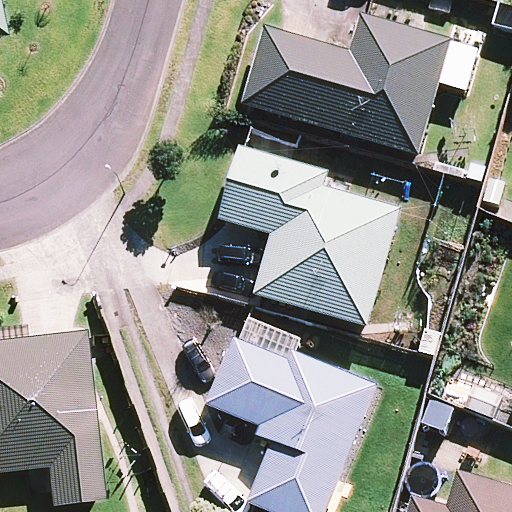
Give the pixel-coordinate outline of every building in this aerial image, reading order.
[(264,36),(241,114),(416,165),(450,50),(360,24),(349,61),(264,36)] [(239,157),(218,230),(270,245),(252,304),(366,338),(401,219),(323,196),(327,182),(239,157)] [(59,511),(99,508),(81,337),(0,346),(0,478),(43,474),(47,511),(59,511)] [(246,511),(247,511),(328,511),(376,395),(290,361),(287,369),(231,347),(205,415),(260,437),(256,446),(270,452),(246,511)] [(506,399),(474,386),(461,416),(493,429),(506,399)] [(511,511),(511,496),(455,481),(446,511),(436,511),(410,505),(408,511),(511,511)]
